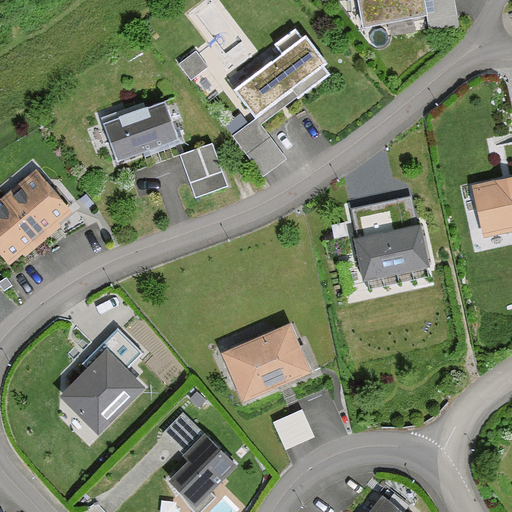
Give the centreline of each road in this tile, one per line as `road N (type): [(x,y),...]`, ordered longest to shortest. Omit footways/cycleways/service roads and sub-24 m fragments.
road 1 (residential): [(0,358),(20,325),(59,297),(254,218),(304,189),(485,46)]
road 2 (residential): [(434,459),(371,452),(341,462),(282,511)]
